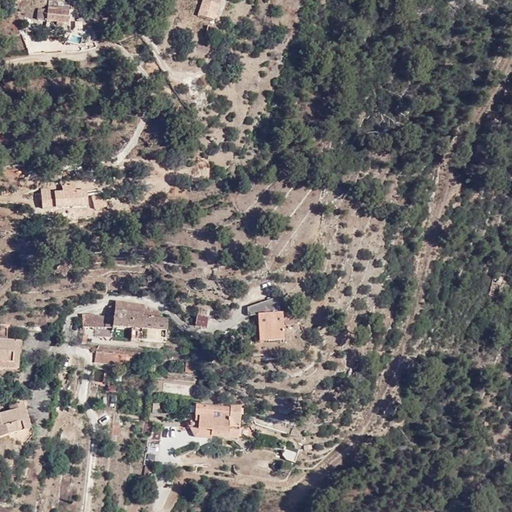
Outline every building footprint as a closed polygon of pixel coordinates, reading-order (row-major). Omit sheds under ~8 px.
[(204,0),(201,10),(216,15),(221,0),(204,0)] [(64,22),(64,10),(44,8),(43,20),(64,22)] [(207,31),(209,34),(215,35),(217,25),(209,22),(207,31)] [(51,188),(44,189),(44,206),(89,204),(88,191),(77,191),(77,186),(65,186),(64,192),(51,192),(51,188)] [(96,209),(105,207),(104,202),(103,194),(94,196),(96,209)] [(500,299),(506,272),(500,271),(498,277),(494,277),(488,297),(500,299)] [(258,318),(259,334),(269,334),(269,344),(284,343),(283,317),(280,315),(276,301),(249,310),(249,317),(258,318)] [(140,332),(168,333),(168,318),(166,318),(145,317),(145,309),(145,304),(115,302),(115,306),(113,331),(131,332),(131,340),(139,340),(140,332)] [(111,317),(84,317),(83,328),(113,331),(115,306),(111,306),(111,317)] [(145,317),(166,318),(166,310),(145,309),(145,317)] [(206,329),(206,318),(195,317),(194,328),(206,329)] [(0,335),(7,336),(8,328),(10,328),(10,324),(8,324),(0,323),(0,335)] [(269,334),(259,334),(259,343),(269,344),(269,334)] [(0,361),(12,363),(14,340),(7,339),(7,336),(0,335),(0,361)] [(0,366),(4,367),(16,368),(18,340),(14,340),(12,363),(0,361),(0,366)] [(4,370),(20,371),(22,340),(18,340),(16,368),(4,367),(4,370)] [(96,354),(95,364),(125,365),(125,364),(131,364),(131,357),(126,357),(125,355),(96,354)] [(193,373),(193,364),(185,364),(184,372),(193,373)] [(162,384),(162,394),(192,394),(192,384),(162,384)] [(10,407),(11,413),(19,411),(24,432),(28,431),(22,404),(10,407)] [(230,407),(230,410),(195,405),(193,417),(187,418),(184,420),(183,422),(183,424),(187,429),(189,429),(191,434),(194,440),(207,441),(207,436),(237,439),(240,408),(230,407)] [(19,411),(11,413),(0,415),(0,437),(24,432),(19,411)] [(118,426),(110,426),(110,435),(118,436),(118,426)] [(153,475),(154,464),(144,464),(143,475),(153,475)] [(151,506),(162,509),(168,490),(156,487),(151,506)]
